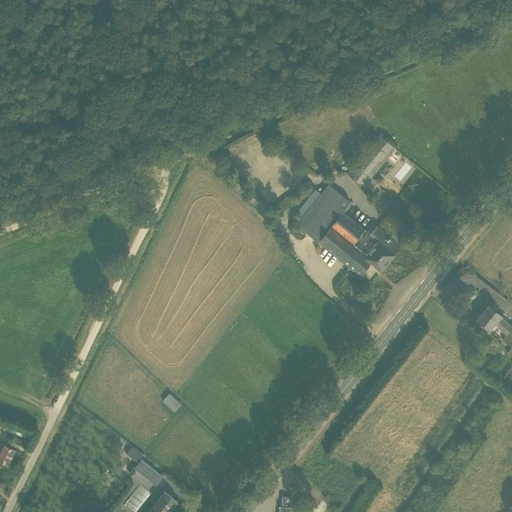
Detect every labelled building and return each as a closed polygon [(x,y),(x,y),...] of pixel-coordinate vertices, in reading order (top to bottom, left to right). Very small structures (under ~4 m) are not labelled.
[(395,148),(379,135),(347,173),(364,187),(395,148)] [(328,184),(294,225),(317,243),(342,212),(351,202),(328,184)] [(317,243),(361,276),(371,262),(382,271),(389,262),(383,257),(389,250),(378,241),(366,255),(352,244),(364,230),(342,212),(317,243)] [(401,246),(381,230),(385,224),(381,221),(370,235),(378,241),(389,250),(383,257),(389,262),(395,254),(401,246)] [(494,301),(500,294),(489,285),(483,292),(494,301)] [(511,326),(500,317),(501,316),(489,306),(477,320),(490,330),(494,324),(507,334),(502,340),(511,347),(511,326)] [(0,460),(8,465),(16,450),(4,444),(0,450),(0,460)] [(140,454),(131,447),(126,454),(135,461),(140,454)] [(155,486),(163,477),(139,458),(132,468),(155,486)] [(149,511),(169,511),(178,502),(165,492),(149,511)] [(292,511),(293,508),(286,507),(287,496),(282,496),(280,506),(279,511),(292,511)]
